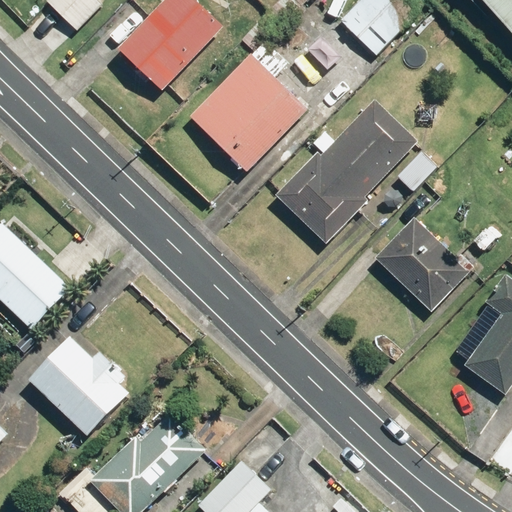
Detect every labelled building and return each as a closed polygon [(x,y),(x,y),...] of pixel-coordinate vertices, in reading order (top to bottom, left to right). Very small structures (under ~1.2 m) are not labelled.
[(168,0),(118,54),(161,95),(221,31),(188,0),(168,0)] [(364,0),(341,24),(376,58),(419,14),(404,0),(364,0)] [(511,0),(476,0),(511,38),(511,0)] [(223,157),(246,176),(308,114),(284,95),(250,58),(189,120),(223,157)] [(317,156),(275,200),(325,248),(367,204),(364,201),(417,146),(374,105),(321,160),(317,156)] [(438,169),(422,153),(396,180),(412,195),(438,169)] [(413,222),(375,263),(430,315),(469,274),(413,222)] [(0,230),(0,304),(31,332),(68,291),(0,230)] [(505,399),(511,389),(511,285),(504,280),(485,307),(500,318),(463,370),(505,399)] [(70,342),(29,385),(86,440),(127,397),(118,388),(123,383),(97,358),(92,363),(70,342)] [(134,441),(89,487),(114,511),(146,511),(205,454),(169,418),(140,446),(134,441)] [(240,466),(199,508),(202,511),(252,511),(270,495),(240,466)]
